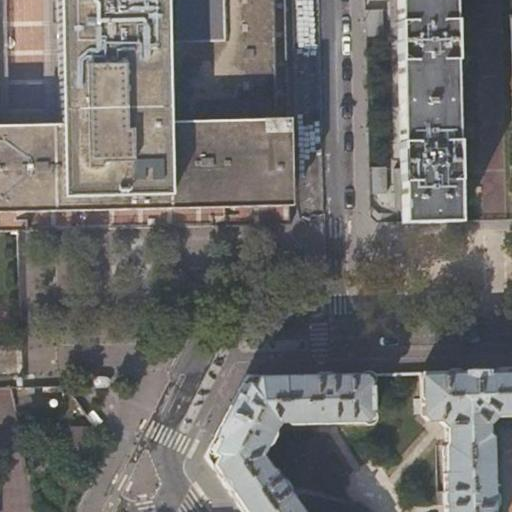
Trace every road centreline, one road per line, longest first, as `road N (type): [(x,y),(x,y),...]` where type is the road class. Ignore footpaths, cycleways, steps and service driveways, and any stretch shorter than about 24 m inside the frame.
road 1 (residential): [(341,329),(330,0)]
road 2 (residential): [(341,329),(211,330),(159,447),(180,502)]
road 3 (residential): [(511,327),(341,329)]
